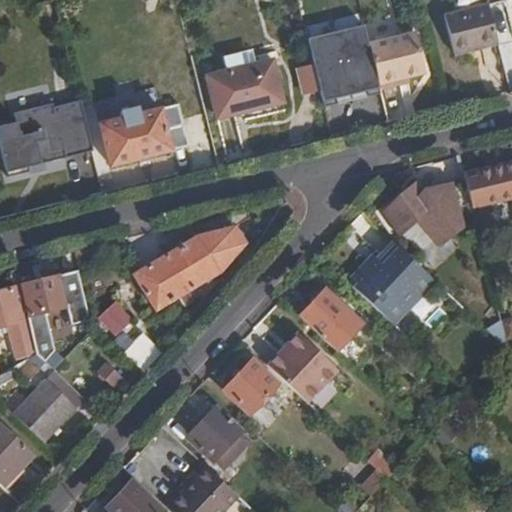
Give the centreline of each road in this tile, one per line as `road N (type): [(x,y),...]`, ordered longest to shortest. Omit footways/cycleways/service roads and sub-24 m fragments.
road 1 (residential): [(45,511),(331,206),(365,155)]
road 2 (residential): [(0,245),(365,155)]
road 3 (residential): [(365,155),(511,119)]
